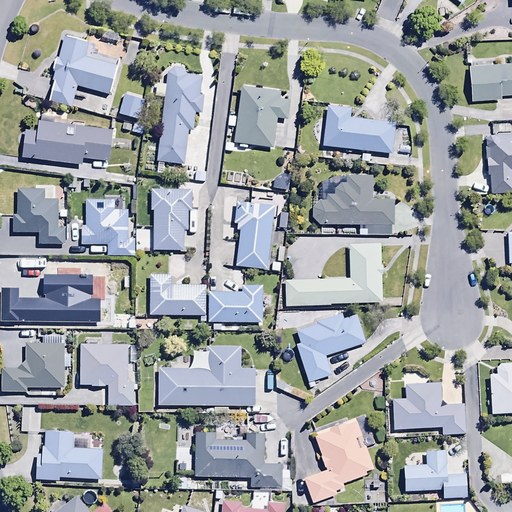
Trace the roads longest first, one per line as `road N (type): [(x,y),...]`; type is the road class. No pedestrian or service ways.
road 1 (residential): [(454,321),(441,134),(411,65),(370,38),(342,31),(112,0)]
road 2 (residential): [(11,0),(0,27),(1,511)]
